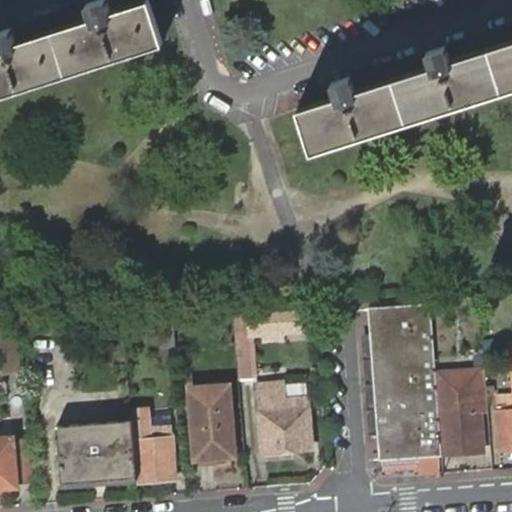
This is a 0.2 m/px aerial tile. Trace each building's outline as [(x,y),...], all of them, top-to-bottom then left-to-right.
[(0,96),(161,43),(145,0),(142,0),(108,11),(103,0),(96,0),(86,4),(90,18),(14,43),(9,29),(0,32),(0,96)] [(511,86),(511,37),(450,57),(446,44),(425,51),(430,64),(355,88),(350,75),(331,82),(332,83),(335,95),(296,107),(311,153),(511,86)] [(429,303),(367,308),(372,358),(434,353),(429,303)] [(313,330),(312,311),(248,315),(250,336),(313,330)] [(18,336),(0,337),(0,344),(3,374),(22,373),(18,336)] [(374,382),(436,377),(434,353),(372,358),(374,382)] [(488,411),(485,369),(439,372),(441,400),(443,427),(445,453),(482,450),(479,411),(488,411)] [(374,382),(376,406),(438,401),(436,377),(374,382)] [(232,453),(226,385),(190,388),(196,456),(232,453)] [(285,401),(283,387),(258,388),(264,456),(312,453),(308,401),(306,401),(285,401)] [(511,397),(500,398),(501,411),(511,409),(511,397)] [(376,406),(378,433),(440,428),(438,401),(376,406)] [(151,440),(150,426),(149,409),(134,410),(140,481),(176,479),(172,438),(151,440)] [(500,449),(511,448),(511,409),(501,411),(497,411),(500,449)] [(136,479),(132,422),(53,426),(57,482),(136,479)] [(171,425),(150,426),(151,440),(172,438),(171,425)] [(440,428),(378,433),(380,461),(442,456),(440,428)] [(15,437),(0,438),(0,487),(18,486),(18,484),(15,440),(15,437)] [(32,482),(29,439),(15,440),(18,484),(32,482)]
